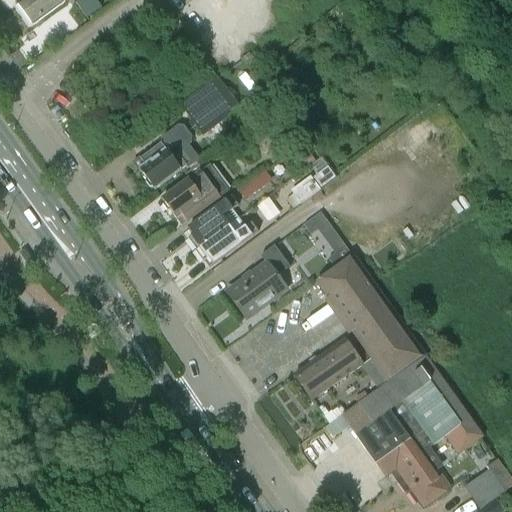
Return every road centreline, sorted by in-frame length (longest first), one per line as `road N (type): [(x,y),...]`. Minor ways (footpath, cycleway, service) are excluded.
road 1 (residential): [(216,388),(0,84)]
road 2 (secondary): [(182,414),(0,157)]
road 3 (residential): [(297,511),(216,388)]
road 4 (secondary): [(252,511),(182,414)]
